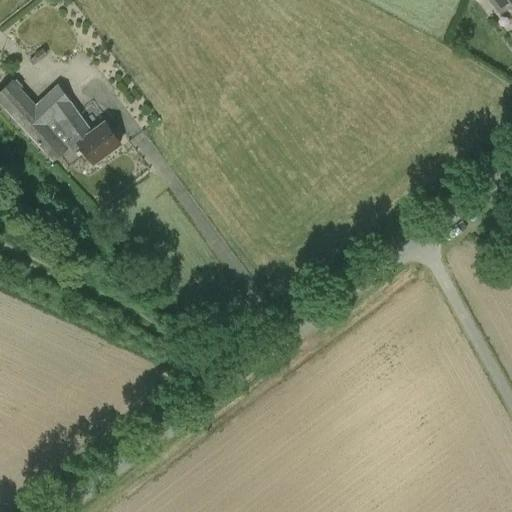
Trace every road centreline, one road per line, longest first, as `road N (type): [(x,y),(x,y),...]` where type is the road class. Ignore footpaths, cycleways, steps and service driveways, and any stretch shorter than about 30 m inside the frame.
road 1 (unclassified): [(60,511),(511,179)]
road 2 (unknown): [(419,251),(511,415)]
